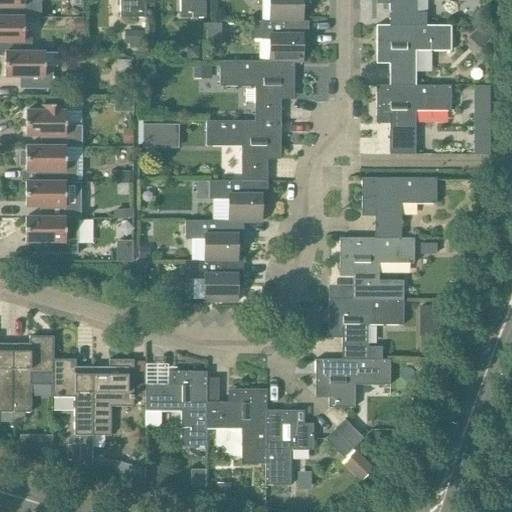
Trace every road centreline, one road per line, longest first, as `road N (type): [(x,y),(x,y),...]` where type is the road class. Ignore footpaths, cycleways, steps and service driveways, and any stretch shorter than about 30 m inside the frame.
road 1 (residential): [(0,287),(221,343),(270,341),(294,305),(312,163),(348,103),(350,0)]
road 2 (tertiary): [(511,268),(423,511)]
road 3 (tertiary): [(448,511),(511,329)]
